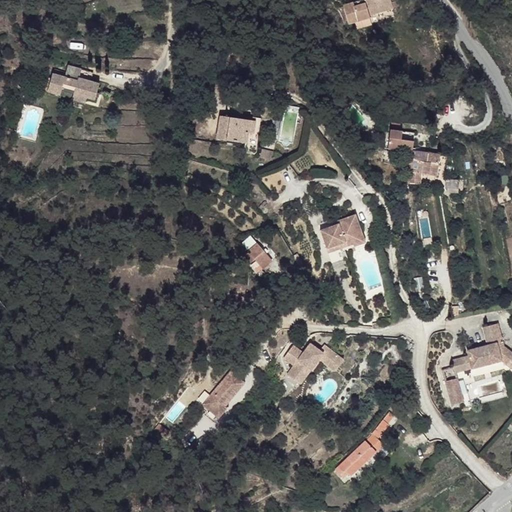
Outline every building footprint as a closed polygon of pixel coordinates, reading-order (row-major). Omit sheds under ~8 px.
[(369,15),(393,8),(391,2),(390,0),(361,0),(343,5),(349,24),(355,22),(370,17),(369,15)] [(372,24),(370,17),(355,22),(357,29),(372,24)] [(99,84),(79,78),(82,70),(68,65),(64,77),(52,74),(50,83),(43,81),(40,89),(61,95),(62,90),(63,87),(75,90),(73,94),(75,94),(87,97),(95,100),(99,84)] [(86,103),(87,97),(75,94),(73,100),(86,103)] [(250,120),(225,116),(224,128),(219,127),(217,139),(245,143),(245,147),(256,149),(261,118),(250,117),(250,120)] [(412,151),(413,141),(415,133),(402,131),(390,130),(388,149),(408,151),(406,162),(409,163),(407,170),(420,171),(422,162),(429,164),(431,152),(412,151)] [(260,149),(258,157),(271,160),(273,152),(260,149)] [(436,175),(440,154),(431,152),(429,164),(422,162),(420,171),(407,170),(404,169),(403,182),(420,184),(421,172),(436,175)] [(458,185),(458,176),(445,176),(445,185),(458,185)] [(363,236),(355,214),(341,220),(342,222),(339,224),(320,231),(327,249),(352,240),(353,245),(354,247),(366,242),(363,236)] [(248,251),(256,244),(250,237),(242,244),(248,251)] [(329,254),(353,245),(352,240),(327,249),(329,254)] [(261,269),(271,261),(257,245),(245,255),(253,264),(251,266),(258,272),(262,276),(265,273),(261,269)] [(511,357),(511,352),(504,346),(498,323),(483,327),(487,342),(488,345),(480,347),(467,351),(469,356),(452,360),(455,372),(501,360),(507,364),(511,357)] [(305,377),(319,359),(330,367),(338,356),(324,345),(320,350),(310,343),(303,353),(298,360),(294,357),(300,350),(293,345),(284,357),(294,365),(287,374),(296,381),(301,374),(305,377)] [(298,360),(303,353),(300,350),(294,357),(298,360)] [(338,356),(330,367),(335,371),(344,360),(338,356)] [(219,417),(234,399),(231,397),(236,392),(244,383),(238,378),(231,371),(203,404),(219,417)] [(300,384),(305,377),(301,374),(296,381),(300,384)] [(463,402),(457,378),(446,381),(452,405),(463,402)] [(219,417),(203,404),(200,408),(203,410),(202,413),(214,423),(219,417)] [(380,435),(388,424),(387,423),(393,415),(389,412),(383,420),(374,430),(377,432),(380,435)] [(350,475),(376,451),(383,444),(373,434),(366,441),(335,469),(343,478),(348,473),(350,475)]
